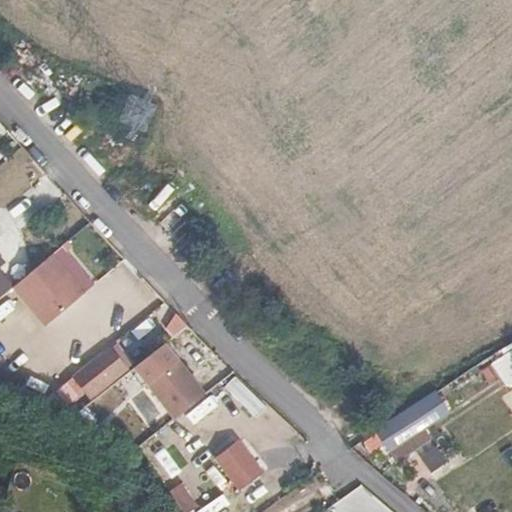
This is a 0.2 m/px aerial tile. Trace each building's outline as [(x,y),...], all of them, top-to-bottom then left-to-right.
[(61,245),(50,255),(82,292),(93,282),(61,245)] [(50,255),(12,286),(44,323),(82,292),(50,255)] [(0,266),(4,263),(0,257),(0,296),(10,288),(0,275),(0,266)] [(89,402),(133,367),(135,365),(116,342),(47,396),(60,413),(83,395),(89,402)] [(175,419),(206,394),(165,342),(135,365),(133,367),(175,419)] [(511,384),(511,347),(488,364),(489,365),(480,371),(488,384),(497,378),(505,389),(511,384)] [(448,413),(435,392),(374,432),(376,436),(366,443),(372,452),(382,446),(388,454),(448,413)] [(238,492),(262,473),(237,441),(213,461),(238,492)] [(444,463),(435,448),(420,458),(430,473),(444,463)]
